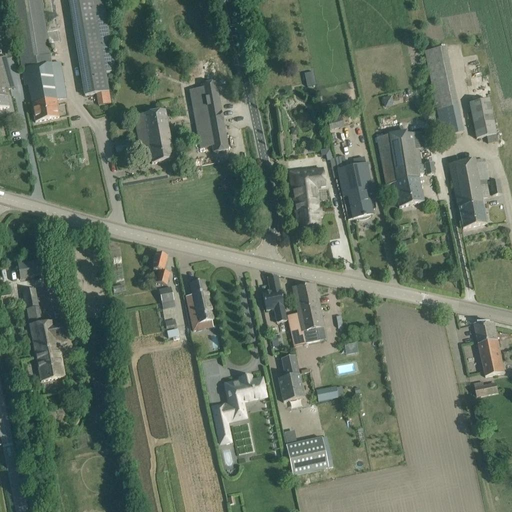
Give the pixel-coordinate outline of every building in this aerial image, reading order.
[(40,0),(9,0),(22,72),(25,87),(28,87),(33,114),(35,123),(59,118),(56,101),(67,99),(61,63),(51,65),(40,0)] [(108,93),(105,74),(105,73),(117,71),(104,0),(68,0),(85,97),(108,93)] [(425,52),(437,111),(443,137),(464,133),(458,107),(446,47),(425,52)] [(0,110),(9,108),(5,91),(15,89),(8,58),(0,59),(0,110)] [(314,73),(305,74),(307,87),(316,85),(314,73)] [(141,80),(135,84),(141,93),(147,89),(141,80)] [(190,91),(196,123),(222,119),(217,86),(190,91)] [(489,100),(469,104),(475,135),(476,140),(487,138),(488,144),(498,142),(493,119),(489,100)] [(134,117),(138,137),(147,136),(146,132),(168,128),(165,111),(155,113),(134,117)] [(222,119),(196,123),(198,139),(200,149),(212,147),(213,153),(228,150),(222,119)] [(338,119),(327,122),(330,130),(340,128),(338,119)] [(147,136),(138,137),(141,154),(149,152),(152,165),(174,161),(168,128),(146,132),(147,136)] [(419,150),(424,149),(421,133),(404,136),(404,134),(377,139),(386,186),(394,185),(397,199),(399,209),(424,203),(421,193),(418,176),(426,174),(427,177),(435,175),(432,163),(424,165),(422,166),(419,150)] [(344,157),(334,159),(348,222),(373,217),(371,208),(376,207),(367,165),(346,169),(344,157)] [(489,198),(487,189),(486,181),(488,181),(484,160),(475,161),(475,160),(448,165),(456,206),(458,206),(463,230),(487,225),(483,204),(482,199),(489,198)] [(299,172),(289,173),(295,214),(296,214),(298,230),(321,228),(319,206),(317,189),(326,188),(325,171),(308,172),(308,171),(299,172)] [(489,183),(490,187),(492,197),(502,195),(499,181),(489,183)] [(155,284),(167,287),(170,275),(163,273),(167,257),(155,254),(152,266),(153,271),(158,272),(155,284)] [(42,261),(17,265),(20,281),(45,276),(42,261)] [(270,293),(262,294),(265,306),(273,304),(274,310),(277,324),(287,322),(277,277),(267,279),(270,293)] [(186,299),(192,326),(213,322),(205,282),(190,285),(193,298),(186,299)] [(299,314),(288,317),(294,347),(305,345),(319,342),(317,330),(323,328),(314,287),(294,289),(299,314)] [(159,291),(164,310),(175,308),(170,288),(159,291)] [(22,292),(26,310),(27,310),(41,383),(65,378),(60,353),(65,353),(64,343),(67,342),(64,322),(38,325),(35,308),(39,308),(36,290),(22,292)] [(165,322),(166,330),(177,328),(175,320),(165,322)] [(505,375),(496,334),(494,324),(474,325),(476,335),(486,379),(505,375)] [(277,336),(271,338),(273,347),(279,346),(277,336)] [(283,404),(303,399),(304,404),(316,401),(310,373),(299,376),(295,357),(281,360),(285,379),(278,380),(283,404)] [(230,405),(213,409),(219,439),(229,437),(226,423),(230,422),(246,419),(244,412),(242,403),(266,398),(262,381),(252,383),(251,377),(239,379),(240,382),(225,385),(230,405)] [(477,399),(498,394),(495,385),(484,387),(483,383),(474,385),(477,399)] [(325,390),(316,391),(318,403),(338,399),(336,388),(325,390)] [(286,446),(293,477),(329,469),(322,439),(286,446)]
